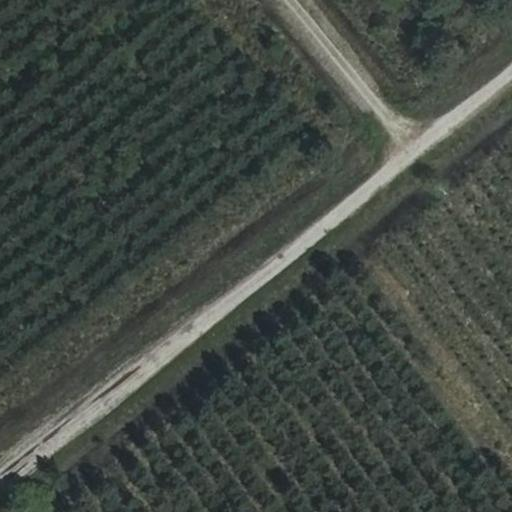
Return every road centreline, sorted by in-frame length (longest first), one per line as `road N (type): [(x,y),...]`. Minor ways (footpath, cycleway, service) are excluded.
road 1 (track): [(0,495),(511,92)]
road 2 (track): [(338,0),(454,138)]
